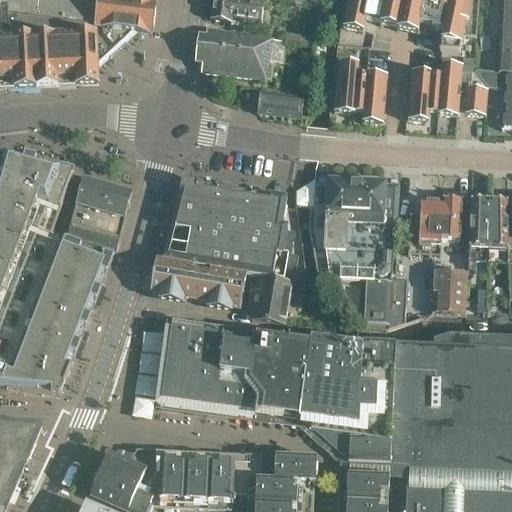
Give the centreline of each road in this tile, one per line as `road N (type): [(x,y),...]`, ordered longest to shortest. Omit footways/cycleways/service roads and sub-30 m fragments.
road 1 (tertiary): [(43,511),(107,357),(170,126)]
road 2 (unclassified): [(396,157),(170,126)]
road 3 (unclassified): [(0,119),(74,114),(170,126)]
road 4 (residential): [(396,157),(415,0)]
road 5 (unknown): [(368,364),(416,341),(511,335)]
road 6 (tertiary): [(170,126),(193,0)]
